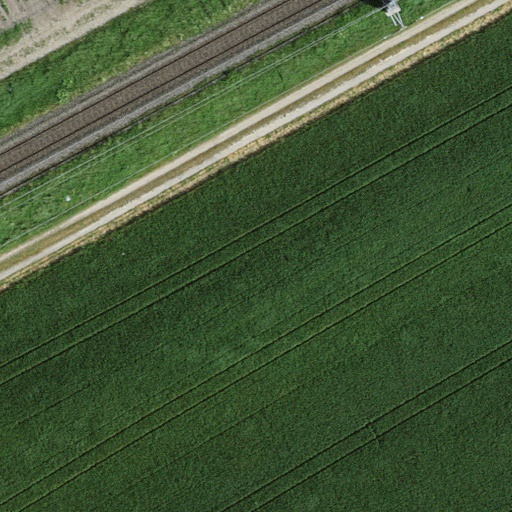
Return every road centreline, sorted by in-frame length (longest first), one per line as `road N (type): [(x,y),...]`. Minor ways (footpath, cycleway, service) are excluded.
road 1 (track): [(473,0),(0,260)]
road 2 (track): [(0,64),(120,0)]
